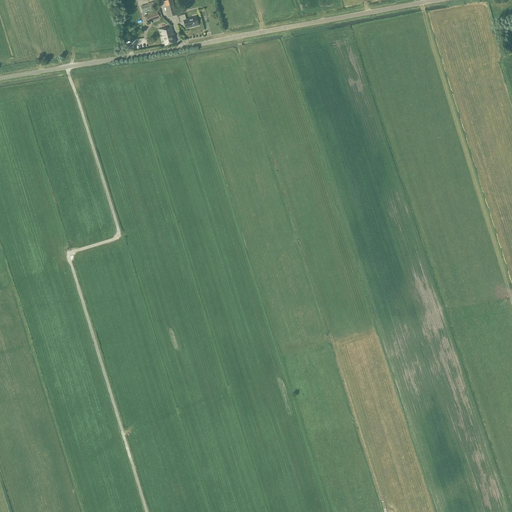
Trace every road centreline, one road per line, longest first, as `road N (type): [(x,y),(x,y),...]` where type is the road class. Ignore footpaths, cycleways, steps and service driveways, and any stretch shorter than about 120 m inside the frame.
road 1 (track): [(66,67),(119,237),(68,258),(146,511)]
road 2 (unclassified): [(438,0),(0,78)]
